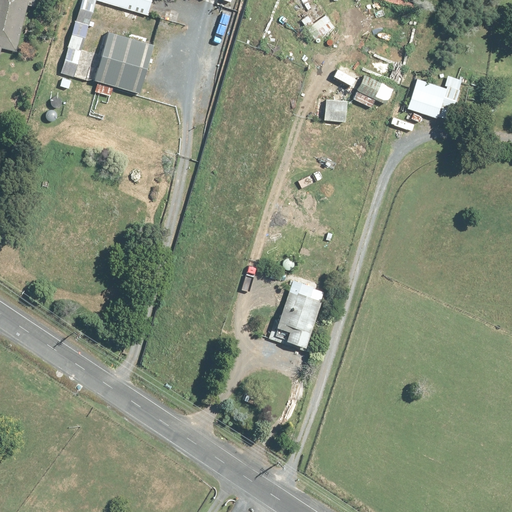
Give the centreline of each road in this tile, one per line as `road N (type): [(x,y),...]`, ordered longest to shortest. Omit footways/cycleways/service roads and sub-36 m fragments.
road 1 (unknown): [(272,495),(392,141),(404,128),(440,118)]
road 2 (tertiary): [(297,511),(0,313)]
